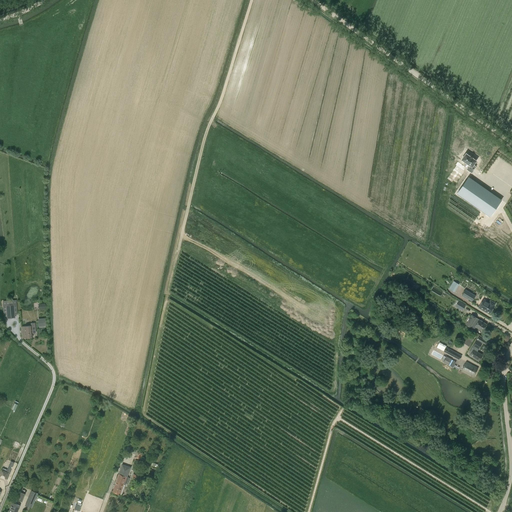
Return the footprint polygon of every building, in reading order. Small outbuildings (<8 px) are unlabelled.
[(467,168),(472,171),(478,163),(476,161),(480,156),(470,148),(465,153),(473,160),(467,168)] [(454,170),(448,179),(450,181),(452,179),(456,181),(461,174),(454,170)] [(501,200),(469,177),(457,193),(490,216),(501,200)] [(453,280),(449,289),(455,292),(459,284),(453,280)] [(465,290),(461,295),(471,302),(475,296),(465,290)] [(482,310),(483,309),(490,313),(494,306),(495,303),(490,300),(489,303),(483,299),(478,307),(482,310)] [(462,311),(465,305),(458,301),(455,306),(462,311)] [(15,315),(14,305),(5,305),(6,319),(15,318),(15,315)] [(486,324),(472,315),(466,324),(474,329),(475,327),(482,331),(483,328),(486,324)] [(22,338),(32,337),(31,331),(36,331),(35,324),(31,324),(31,326),(21,327),(22,338)] [(462,342),(469,347),(474,339),(467,335),(462,342)] [(469,356),(479,361),(483,355),(477,351),(482,344),(476,341),(473,346),(469,353),(471,354),(469,356)] [(447,346),(439,342),(436,347),(460,360),(462,356),(446,348),(447,346)] [(478,368),(466,362),(462,370),(474,376),(478,368)] [(9,469),(12,461),(7,458),(3,466),(9,469)] [(124,485),(130,468),(122,466),(116,482),(113,491),(120,494),(123,484),(124,485)] [(7,479),(10,471),(2,468),(1,470),(0,471),(0,477),(5,479),(7,479)] [(12,502),(7,511),(16,511),(19,505),(15,504),(16,500),(21,502),(25,494),(17,491),(12,502)] [(33,504),(37,493),(32,491),(27,502),(33,504)]
